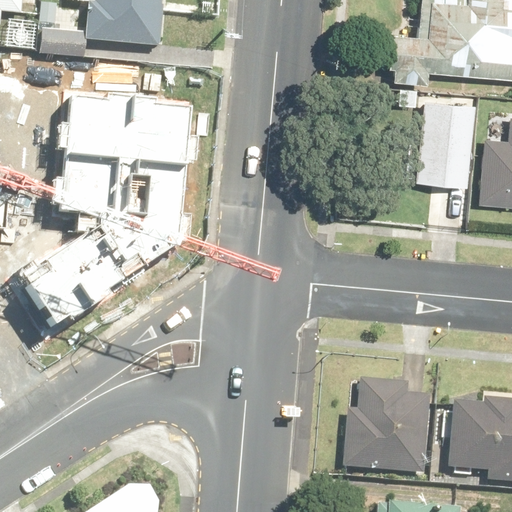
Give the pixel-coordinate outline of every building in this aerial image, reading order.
[(0,0),(0,13),(14,15),(15,0),(0,0)] [(152,0),(88,0),(88,4),(79,3),(77,43),(149,48),(152,0)] [(511,0),(410,0),(408,37),(376,35),(374,67),(382,68),(381,84),(418,86),(418,76),(511,79),(511,0)] [(77,35),(33,32),(31,56),(41,56),(39,76),(73,79),(77,35)] [(16,277),(49,327),(71,313),(74,317),(113,292),(110,287),(179,243),(193,106),(157,102),(157,97),(109,92),(108,100),(70,96),(58,209),(80,212),(78,231),(87,231),(16,277)] [(11,98),(0,95),(0,117),(5,119),(11,98)] [(463,105),(416,101),(408,181),(456,186),(463,105)] [(501,143),(477,142),(473,204),(511,207),(511,119),(502,119),(501,143)] [(352,407),(339,407),(336,469),(415,473),(419,394),(403,393),(403,383),(353,380),(352,407)] [(469,403),(444,402),(440,468),(478,469),(477,482),(511,484),(511,399),(469,397),(469,403)] [(511,511),(511,491),(496,490),(494,511),(511,511)] [(451,511),(452,506),(368,500),(366,511),(451,511)]
